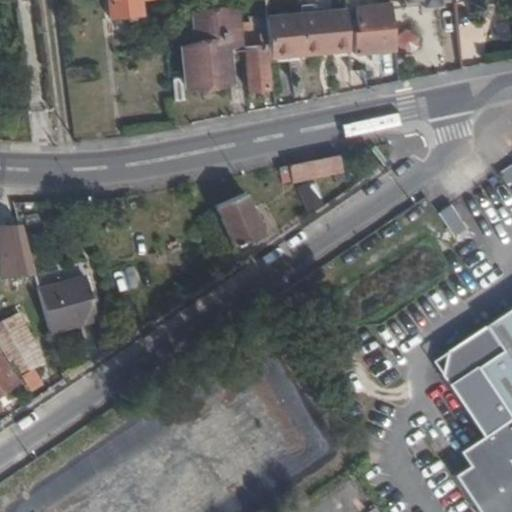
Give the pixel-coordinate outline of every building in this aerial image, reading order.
[(126,0),(129,18),(157,15),(155,0),(126,0)] [(272,0),(267,0),(268,2),(258,3),(259,21),(265,21),(265,12),(274,11),(272,0)] [(413,49),(408,5),(374,7),(375,30),(370,30),(371,51),(413,49)] [(245,50),(260,49),(256,8),(222,11),(224,42),(200,44),(203,87),(247,83),(245,50)] [(362,15),(284,22),(287,55),(366,49),(362,15)] [(280,45),(262,47),(266,89),(284,87),(280,45)] [(339,182),(346,180),(339,155),(279,167),(281,173),(290,171),(293,181),(335,172),(339,182)] [(502,186),(511,181),(511,161),(494,170),(502,186)] [(307,213),(324,206),(313,181),(296,188),(307,213)] [(243,194),(214,206),(232,248),(261,236),(243,194)] [(439,214),(454,237),(466,229),(451,206),(439,214)] [(89,273),(41,287),(54,330),(101,315),(89,273)] [(456,474),(481,511),(511,511),(511,310),(487,328),(501,349),(477,365),(511,416),(485,434),(462,450),(471,464),(456,474)] [(21,312),(5,319),(29,369),(44,359),(21,312)] [(0,331),(0,339),(19,375),(29,369),(5,319),(0,321),(4,329),(0,331)] [(501,349),(487,328),(447,355),(444,374),(485,434),(511,416),(477,365),(501,349)] [(0,388),(15,379),(0,357),(0,388)] [(29,392),(42,386),(35,369),(22,375),(29,392)]
